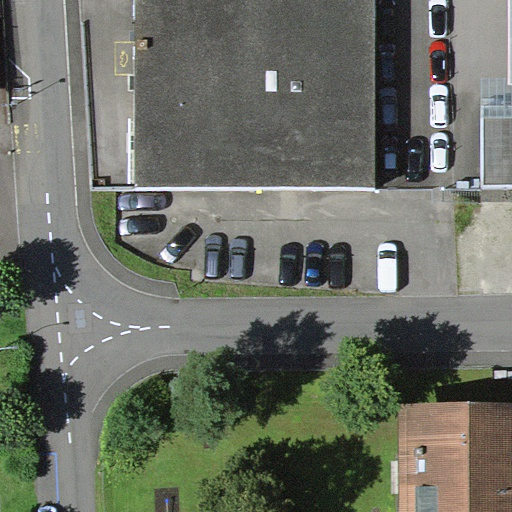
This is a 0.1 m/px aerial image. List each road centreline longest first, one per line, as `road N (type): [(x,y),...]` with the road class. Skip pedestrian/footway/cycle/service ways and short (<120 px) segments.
road 1 (residential): [(511,330),(69,331)]
road 2 (residential): [(47,0),(69,331)]
road 3 (residential): [(69,331),(77,511)]
